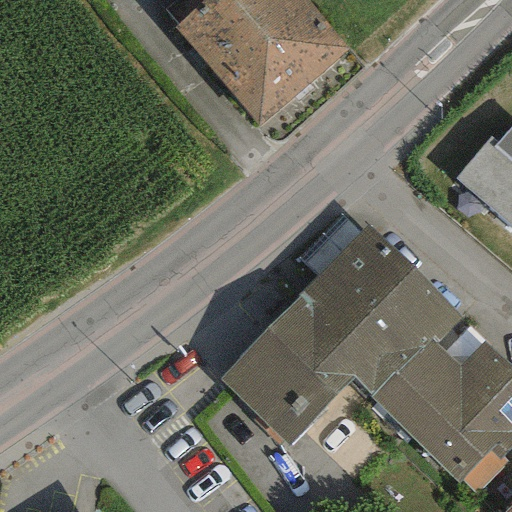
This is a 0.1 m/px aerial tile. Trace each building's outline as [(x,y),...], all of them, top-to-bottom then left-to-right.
[(301,0),(203,0),(174,28),(258,127),(345,49),(301,0)] [(511,124),(495,144),(489,138),(452,179),(511,231),(511,124)] [(467,326),(368,227),(218,380),(285,447),(351,378),(457,484),(488,451),(498,460),(511,446),(511,370),(482,342),(458,366),(442,351),(467,326)] [(458,366),(482,342),(467,326),(442,351),(458,366)] [(511,511),(511,501),(501,511),(511,511)]
